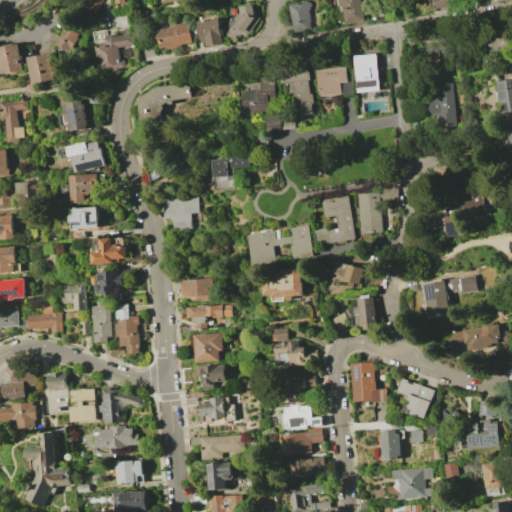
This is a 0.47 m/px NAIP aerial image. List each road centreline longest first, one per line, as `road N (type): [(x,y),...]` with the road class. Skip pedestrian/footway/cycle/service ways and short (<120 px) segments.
road 1 (residential): [(133,85),(123,101),(121,137),(160,256),(180,511)]
road 2 (residential): [(350,511),(337,372),(344,349),(370,345),(477,383),(511,384)]
road 3 (residential): [(395,30),(409,179),(392,281),(405,355)]
road 4 (residential): [(268,43),(290,48),(511,12)]
road 5 (residential): [(170,383),(33,346),(0,356)]
road 6 (residential): [(133,85),(160,67),(247,55),(268,43)]
